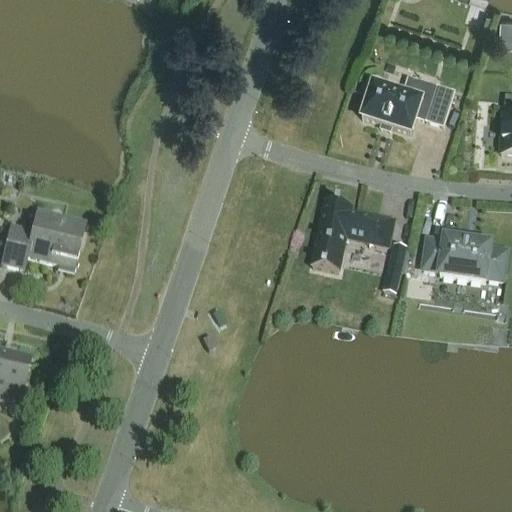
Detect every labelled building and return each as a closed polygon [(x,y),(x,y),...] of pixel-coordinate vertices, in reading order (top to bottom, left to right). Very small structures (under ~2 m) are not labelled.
[(499,45),(511,45),(511,18),(500,18),(499,45)] [(454,98),(437,92),(408,83),(403,99),(375,90),(373,89),(362,122),(362,124),(412,140),(412,138),(418,120),(427,123),(426,127),(443,132),(454,98)] [(511,99),(505,99),(504,119),(501,159),(511,160),(511,99)] [(353,211),(326,206),(312,272),(338,278),(346,243),(388,252),(393,227),(357,220),(357,223),(350,221),(353,211)] [(1,270),(23,275),(26,264),(74,275),(85,228),(36,217),(32,236),(10,231),(1,270)] [(503,287),(507,257),(490,255),(491,251),(475,248),(475,246),(461,244),(461,246),(445,244),(445,248),(428,245),(423,275),(440,278),(440,281),(485,288),(486,284),(503,287)] [(368,249),(365,266),(381,269),(385,252),(368,249)] [(393,249),(384,297),(397,299),(407,251),(393,249)] [(207,356),(216,352),(210,341),(202,345),(207,356)] [(0,396),(21,401),(30,363),(0,355),(0,396)]
